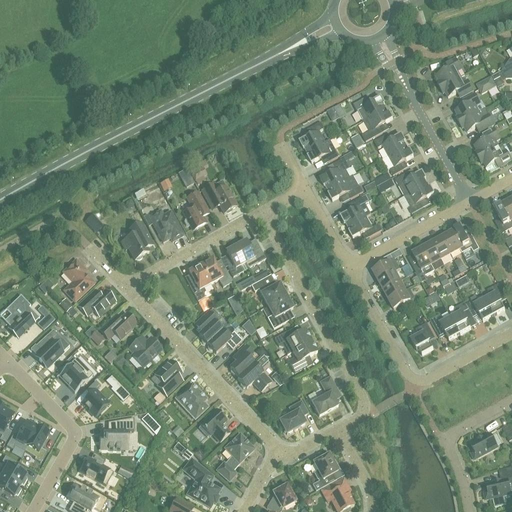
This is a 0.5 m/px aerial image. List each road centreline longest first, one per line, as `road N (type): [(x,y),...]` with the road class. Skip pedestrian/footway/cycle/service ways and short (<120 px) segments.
road 1 (primary): [(252,69),(0,203)]
road 2 (residential): [(340,429),(360,418),(363,397),(262,209)]
road 3 (residential): [(280,458),(124,287)]
road 4 (residential): [(31,511),(69,432),(17,373),(0,371)]
road 5 (residential): [(124,287),(262,209)]
road 6 (residential): [(467,511),(448,439),(511,402)]
road 7 (residential): [(350,267),(469,203)]
road 8 (residential): [(417,381),(350,267)]
